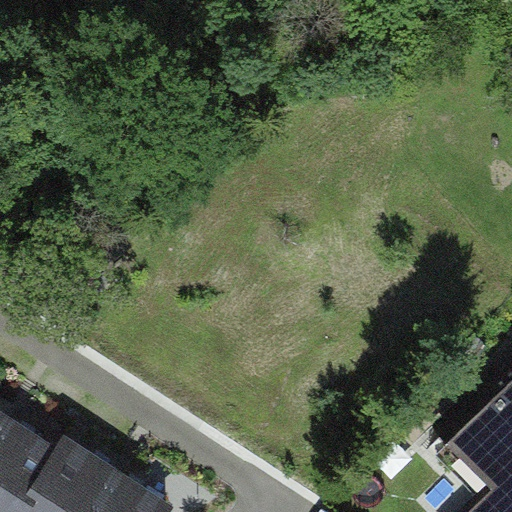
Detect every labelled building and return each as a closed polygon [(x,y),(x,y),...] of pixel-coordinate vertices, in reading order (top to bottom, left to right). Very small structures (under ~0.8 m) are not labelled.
[(511,511),(511,378),(425,467),(471,511),(511,511)] [(0,511),(14,511),(49,455),(0,424),(0,511)] [(97,511),(120,475),(61,438),(14,511),(97,511)] [(178,511),(120,475),(97,511),(178,511)] [(345,511),(331,503),(324,511),(345,511)]
